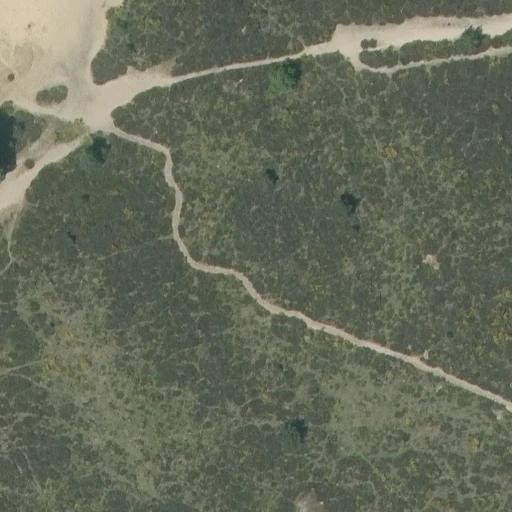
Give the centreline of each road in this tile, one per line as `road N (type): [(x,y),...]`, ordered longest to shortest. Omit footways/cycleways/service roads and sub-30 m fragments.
road 1 (unknown): [(92,120),(201,68),(511,36)]
road 2 (unknown): [(0,195),(37,150),(92,120)]
